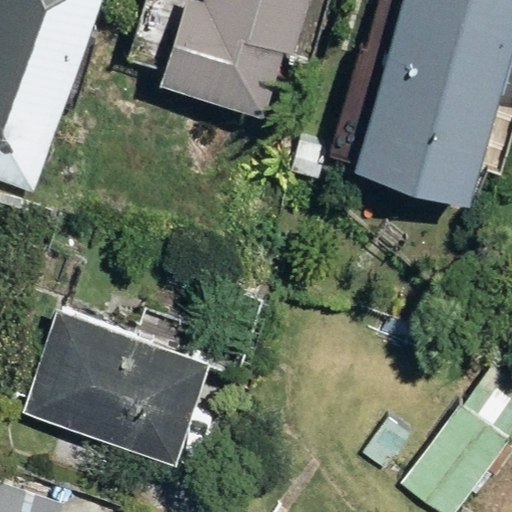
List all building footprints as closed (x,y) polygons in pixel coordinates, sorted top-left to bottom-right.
[(0,0),(0,176),(24,184),(86,0),(0,0)] [(168,0),(147,68),(252,102),(273,36),(283,39),(295,0),(168,0)] [(511,0),(391,0),(343,153),(460,189),(511,19),(511,0)] [(284,162),(313,172),(323,142),(293,133),(284,162)] [(457,323),(487,333),(496,300),(466,293),(457,323)] [(19,406),(166,455),(200,349),(53,300),(19,406)] [(398,479),(443,511),(448,511),(503,432),(454,399),(398,479)] [(383,412),(360,449),(382,463),(406,428),(383,412)]
